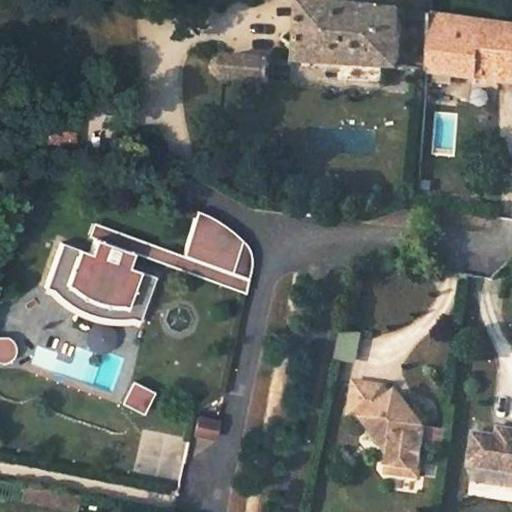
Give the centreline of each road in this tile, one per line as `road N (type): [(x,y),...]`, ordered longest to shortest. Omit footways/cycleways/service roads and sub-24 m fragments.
road 1 (residential): [(303,242),(265,285),(219,511)]
road 2 (residential): [(284,511),(328,298),(303,242)]
road 3 (unknown): [(280,268),(249,226),(215,200),(180,140),(168,52)]
road 4 (residential): [(303,242),(419,235),(511,248)]
